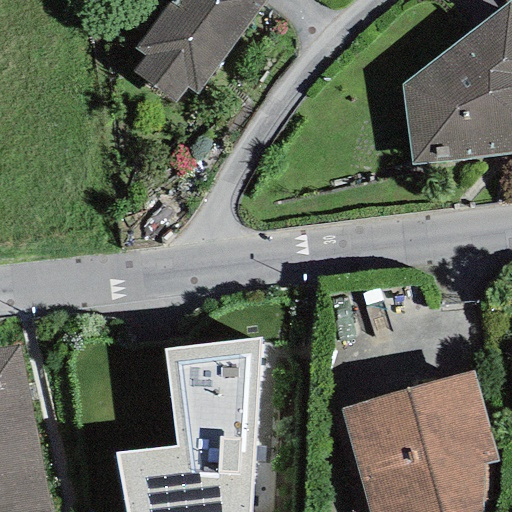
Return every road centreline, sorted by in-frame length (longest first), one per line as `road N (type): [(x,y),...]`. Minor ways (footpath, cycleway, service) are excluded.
road 1 (residential): [(195,275),(307,74),(383,0)]
road 2 (residential): [(195,275),(511,241)]
road 3 (residential): [(0,290),(195,275)]
